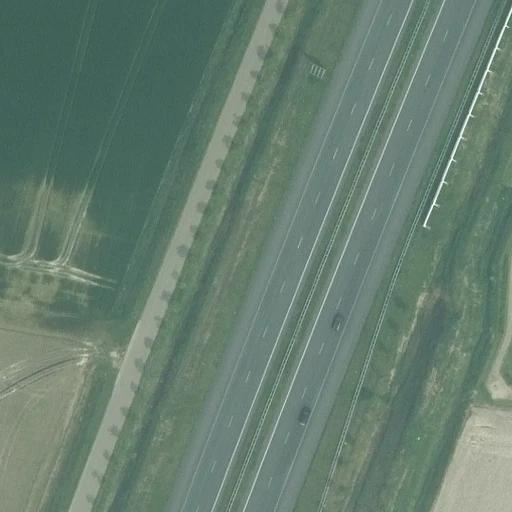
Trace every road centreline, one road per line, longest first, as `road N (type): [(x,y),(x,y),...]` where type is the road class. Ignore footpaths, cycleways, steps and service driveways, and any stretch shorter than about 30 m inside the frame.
road 1 (motorway): [(258,511),(462,0)]
road 2 (motorway): [(397,0),(195,511)]
road 3 (unclassified): [(78,511),(276,0)]
